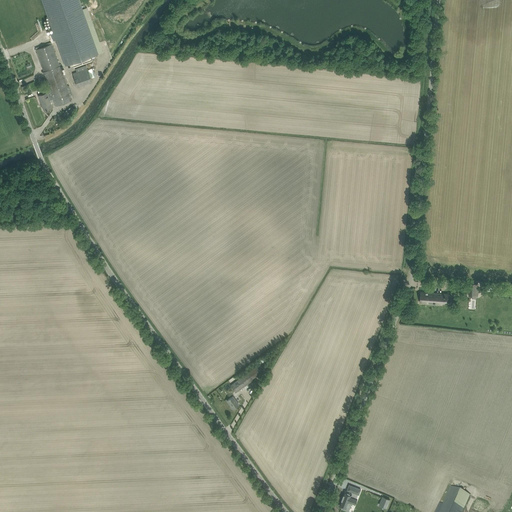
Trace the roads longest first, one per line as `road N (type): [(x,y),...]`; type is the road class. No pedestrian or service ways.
road 1 (unclassified): [(285,511),(90,244),(40,155),(0,48)]
road 2 (unclassified): [(314,511),(406,277),(437,0)]
